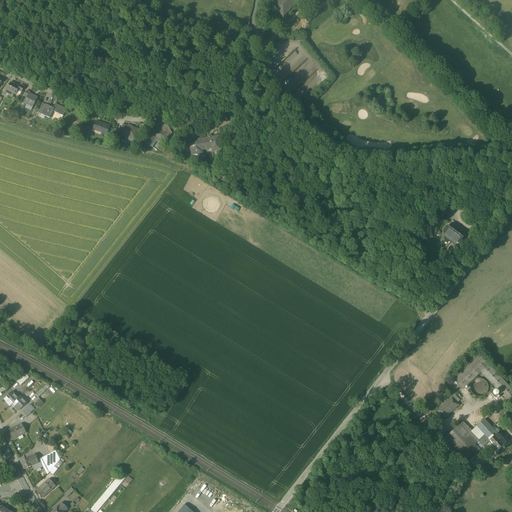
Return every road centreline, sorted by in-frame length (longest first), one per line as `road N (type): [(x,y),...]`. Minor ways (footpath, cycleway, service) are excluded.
road 1 (unclassified): [(0,67),(105,114),(149,119),(234,104),(299,125),(333,153),(354,158),(511,159)]
road 2 (unclassified): [(511,211),(275,511)]
road 3 (track): [(511,137),(365,0)]
road 4 (unknown): [(384,373),(468,465)]
